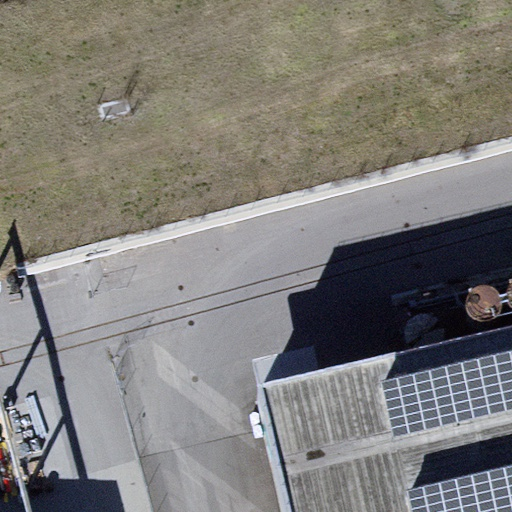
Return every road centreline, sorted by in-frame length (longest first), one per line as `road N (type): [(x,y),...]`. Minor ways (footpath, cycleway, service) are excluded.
road 1 (motorway): [(0,229),(511,92)]
road 2 (motorway): [(385,0),(0,104)]
